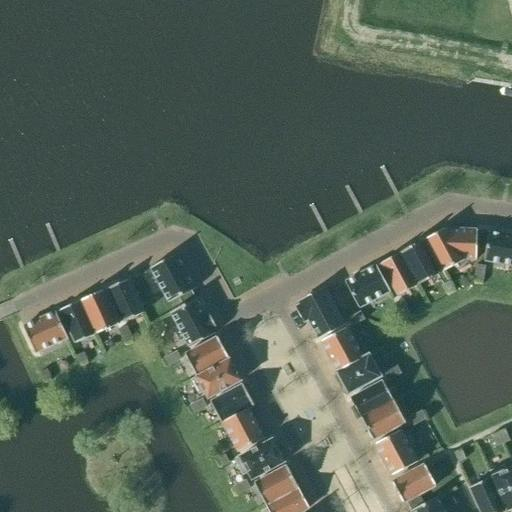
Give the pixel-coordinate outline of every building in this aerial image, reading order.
[(426,239),(443,271),(464,260),(476,260),(477,230),(447,229),(446,228),(426,239)] [(483,261),(511,265),(511,235),(489,232),(483,261)] [(422,241),(400,252),(418,285),(440,273),(422,241)] [(398,296),(418,285),(400,252),(380,263),(398,296)] [(150,268),(169,303),(195,289),(176,254),(150,268)] [(345,282),(359,308),(390,291),(376,265),(345,282)] [(476,265),(475,272),(485,273),(485,266),(476,265)] [(485,273),(475,272),(474,279),(484,280),(485,273)] [(144,313),(128,279),(107,288),(122,322),(144,313)] [(442,285),(446,292),(453,289),(449,281),(442,285)] [(308,320),(317,338),(343,324),(324,289),(298,303),(300,305),(296,307),(304,322),(308,320)] [(103,290),(81,300),(96,334),(118,324),(103,290)] [(178,300),(181,306),(196,299),(192,292),(178,300)] [(196,298),(196,299),(181,306),(170,312),(189,347),(215,333),(214,331),(217,329),(209,314),(206,316),(196,298)] [(394,303),(398,310),(407,305),(403,299),(394,303)] [(75,343),(96,334),(81,300),(60,309),(75,343)] [(410,312),(407,305),(398,310),(402,316),(410,312)] [(68,338),(56,311),(23,326),(35,353),(68,338)] [(361,311),(354,315),(358,323),(365,319),(361,311)] [(352,326),(358,323),(354,315),(348,319),(352,326)] [(119,329),(122,336),(130,332),(127,326),(119,329)] [(321,341),(337,371),(363,357),(347,327),(321,341)] [(130,332),(122,336),(125,343),(133,340),(130,332)] [(184,355),(196,377),(229,359),(217,337),(184,355)] [(177,351),(170,354),(175,363),(182,359),(177,351)] [(76,356),(79,363),(87,360),(84,353),(76,356)] [(168,366),(175,363),(170,354),(164,358),(168,366)] [(369,354),(363,357),(337,371),(336,372),(348,395),(381,377),(369,354)] [(229,359),(196,377),(191,380),(199,394),(204,391),(208,399),(241,381),(229,359)] [(397,365),(390,369),(395,377),(401,373),(397,365)] [(43,380),(51,376),(47,369),(39,373),(43,380)] [(388,380),(395,377),(390,369),(384,372),(388,380)] [(350,398),(362,420),(395,403),(383,381),(350,398)] [(221,423),(222,422),(248,408),(254,405),(243,385),(210,403),(221,423)] [(203,398),(196,402),(200,411),(207,407),(203,398)] [(194,414),(200,411),(196,402),(190,406),(194,414)] [(405,422),(395,403),(362,420),(372,440),(405,422)] [(248,408),(222,422),(239,453),(264,439),(248,408)] [(422,410),(415,414),(419,423),(427,418),(422,410)] [(413,426),(419,423),(415,414),(408,418),(413,426)] [(374,444),(392,476),(417,462),(400,430),(374,444)] [(506,431),(499,434),(503,444),(510,441),(506,431)] [(496,447),(503,444),(499,434),(492,437),(496,447)] [(247,473),(251,480),(284,462),(272,440),(239,458),(240,458),(234,461),(242,476),(247,473)] [(454,455),(458,462),(466,459),(462,451),(454,455)] [(218,459),(222,467),(230,462),(225,455),(218,459)] [(402,503),(406,501),(418,495),(435,485),(424,465),(391,483),(402,503)] [(489,471),(492,477),(507,511),(511,508),(511,467),(507,470),(504,465),(489,471)] [(253,484),(265,506),(298,488),(286,466),(253,484)] [(480,511),(504,511),(507,511),(492,477),(469,487),(480,511)] [(246,480),(239,484),(244,492),(251,488),(246,480)] [(238,495),(244,492),(239,484),(234,487),(238,495)] [(300,511),(309,508),(298,488),(265,506),(268,511),(300,511)] [(406,501),(411,510),(423,504),(418,495),(406,501)] [(423,504),(411,510),(410,510),(411,511),(444,511),(436,497),(423,504)]
